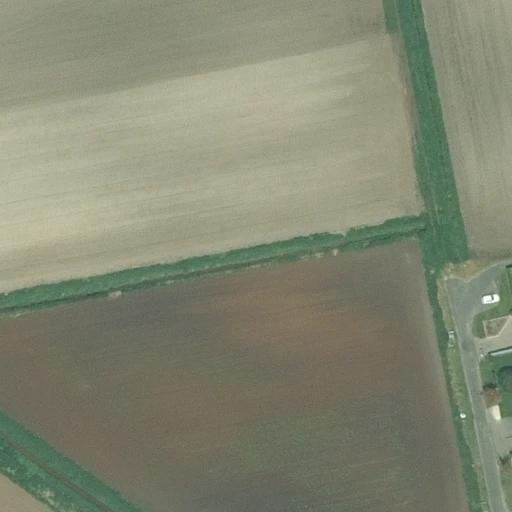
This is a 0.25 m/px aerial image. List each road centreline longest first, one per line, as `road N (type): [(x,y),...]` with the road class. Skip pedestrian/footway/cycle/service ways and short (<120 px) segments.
road 1 (track): [(464,281),(402,0)]
road 2 (residential): [(464,281),(461,318),(499,511)]
